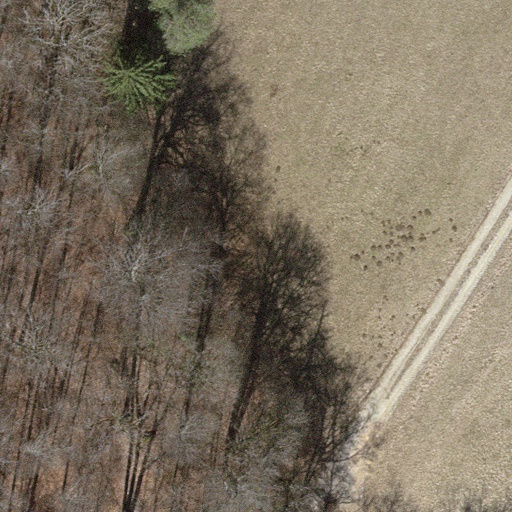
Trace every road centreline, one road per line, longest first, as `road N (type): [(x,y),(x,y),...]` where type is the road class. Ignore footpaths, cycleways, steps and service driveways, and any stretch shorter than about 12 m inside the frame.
road 1 (track): [(0,222),(99,404),(144,511)]
road 2 (track): [(347,477),(511,215)]
